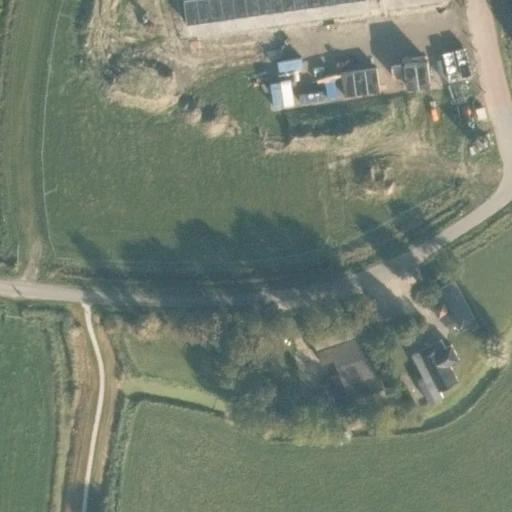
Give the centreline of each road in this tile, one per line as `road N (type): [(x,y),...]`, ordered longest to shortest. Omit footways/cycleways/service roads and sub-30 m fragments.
road 1 (unclassified): [(0,283),(202,301),(306,292),(408,258),(511,185)]
road 2 (residential): [(511,140),(486,67),(477,0)]
